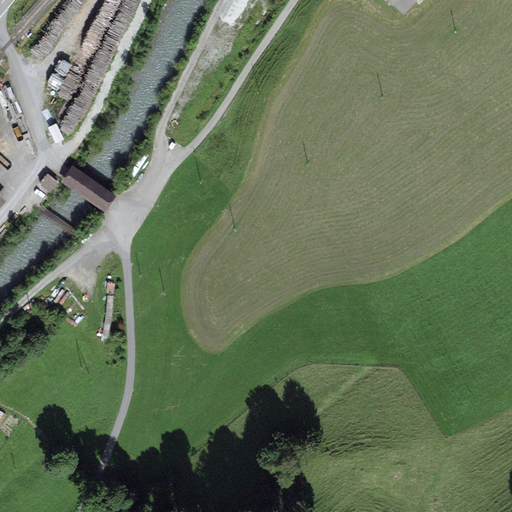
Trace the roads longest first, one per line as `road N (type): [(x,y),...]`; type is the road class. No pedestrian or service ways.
road 1 (unclassified): [(79,511),(129,387),(127,271),(113,221)]
road 2 (residential): [(294,0),(208,129),(121,212)]
road 3 (residential): [(0,34),(52,161),(121,212)]
road 4 (track): [(52,161),(88,124),(141,0)]
road 5 (residential): [(113,221),(0,326)]
